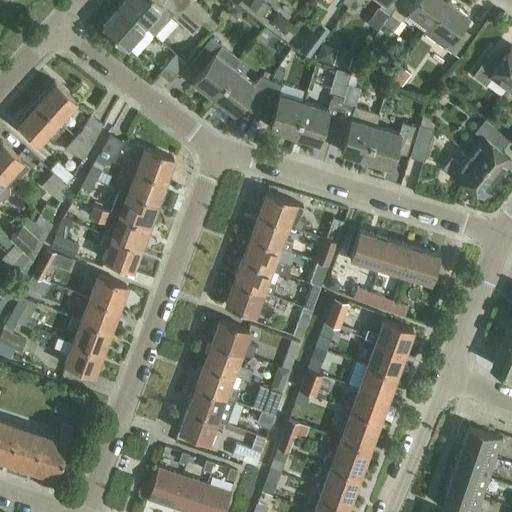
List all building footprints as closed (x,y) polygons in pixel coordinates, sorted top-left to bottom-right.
[(146,27),(146,28),(153,34),(171,14),(192,33),(200,25),(173,0),(125,0),(122,4),(146,27)] [(173,0),(200,25),(202,22),(211,30),(218,23),(208,15),(191,0),(173,0)] [(262,0),(252,0),(248,4),(260,13),(267,4),(262,0)] [(379,8),(388,14),(389,15),(399,0),(380,0),(384,2),(379,8)] [(399,0),(389,15),(388,14),(382,22),(392,30),(398,21),(407,10),(427,25),(444,0),(413,0),(414,0),(413,0),(399,0)] [(422,31),(444,47),(453,53),(468,33),(459,26),(468,15),(446,0),(444,0),(427,25),(422,31)] [(128,48),(146,28),(146,27),(122,4),(102,26),(123,45),(124,44),(128,48)] [(236,5),(229,12),(233,16),(240,15),(243,11),(236,5)] [(377,6),(366,22),(377,30),(382,22),(388,14),(379,8),(377,6)] [(310,36),(300,50),(310,57),(320,43),(310,36)] [(192,81),(211,96),(233,68),(240,58),(221,43),(219,45),(210,37),(192,60),(202,68),(192,81)] [(322,43),(316,58),(331,64),(336,50),(337,48),(322,43)] [(486,56),(472,75),(484,83),(489,76),(506,88),(511,80),(511,49),(508,47),(501,56),(491,49),(486,56)] [(336,50),(331,64),(346,69),(351,56),(336,50)] [(169,81),(185,62),(174,53),(159,73),(169,81)] [(400,65),(389,79),(399,87),(410,72),(400,65)] [(277,66),(272,75),(280,79),(284,70),(277,66)] [(233,68),(211,96),(232,112),(237,106),(253,113),(269,80),(259,76),(253,83),(233,68)] [(336,68),(334,74),(347,78),(349,72),(338,68),(336,68)] [(53,80),(35,101),(56,120),(75,99),(53,80)] [(269,80),(253,113),(270,121),(269,126),(292,134),(302,100),(280,93),(282,86),(269,80)] [(341,102),(333,130),(345,133),(339,150),(364,158),(377,112),(355,104),(360,86),(347,83),(346,85),(342,102),(341,102)] [(302,100),(292,134),(317,141),(322,126),(333,130),(341,102),(331,99),(327,108),(302,100)] [(37,141),(56,120),(35,101),(16,121),(37,141)] [(377,112),(364,158),(388,166),(393,150),(405,153),(414,127),(401,123),(398,132),(375,125),(379,112),(377,112)] [(82,129),(75,139),(87,150),(102,124),(90,114),(82,129)] [(422,159),(431,129),(432,124),(421,116),(419,125),(409,155),(422,159)] [(482,137),(469,153),(496,176),(511,158),(495,145),(503,135),(484,120),(475,131),(482,137)] [(110,133),(98,154),(106,159),(106,158),(113,160),(124,140),(110,133)] [(74,137),(64,148),(68,150),(83,158),(87,150),(75,139),(74,137)] [(0,139),(0,178),(9,187),(10,188),(29,167),(21,159),(0,139)] [(144,146),(135,170),(164,180),(173,157),(144,146)] [(451,156),(442,167),(453,175),(454,173),(481,195),(496,176),(469,153),(460,163),(451,156)] [(98,154),(86,175),(94,179),(106,159),(98,154)] [(73,174),(57,160),(50,168),(66,182),(73,174)] [(135,170),(127,192),(156,202),(164,180),(135,170)] [(40,183),(49,192),(58,201),(67,185),(52,171),(40,183)] [(89,190),(94,179),(86,175),(80,186),(89,190)] [(9,192),(9,187),(0,178),(0,198),(3,198),(9,192)] [(117,188),(109,210),(119,214),(148,225),(156,202),(127,192),(117,188)] [(266,191),(258,213),(287,223),(287,222),(301,228),(304,219),(297,217),(302,204),(295,201),(266,191)] [(45,201),(38,214),(48,222),(48,220),(56,206),(50,203),(45,201)] [(89,213),(88,214),(115,224),(111,235),(111,236),(139,247),(148,225),(119,214),(109,210),(91,204),(89,213)] [(258,213),(250,235),(279,245),(278,246),(289,250),(293,240),(282,236),(287,223),(258,213)] [(14,241),(13,242),(32,259),(52,223),(48,220),(48,222),(38,214),(30,229),(22,222),(9,237),(14,241)] [(60,216),(53,232),(63,236),(70,220),(60,216)] [(332,217),(326,237),(326,238),(336,241),(342,220),(332,217)] [(349,255),(377,263),(385,237),(358,228),(349,255)] [(53,232),(47,245),(70,256),(76,242),(63,236),(53,232)] [(131,269),(139,247),(111,236),(111,235),(103,232),(99,242),(107,245),(103,258),(131,269)] [(250,235),(242,258),(270,268),(286,274),(291,263),(274,257),(278,246),(279,245),(250,235)] [(313,258),(317,260),(328,264),(336,241),(326,238),(326,237),(322,236),(313,258)] [(385,237),(377,263),(404,272),(412,245),(385,237)] [(22,276),(32,259),(13,242),(1,256),(22,276)] [(412,245),(404,272),(431,280),(439,254),(412,245)] [(45,247),(31,274),(40,279),(41,277),(50,261),(67,268),(71,257),(45,247)] [(242,258),(234,280),(262,291),(271,294),(275,283),(266,279),(270,268),(242,258)] [(311,281),(311,282),(320,286),(328,264),(317,260),(309,280),(311,281)] [(97,273),(88,297),(117,308),(126,284),(97,273)] [(49,282),(41,277),(40,279),(31,274),(26,284),(43,293),(49,282)] [(330,276),(326,287),(337,290),(339,285),(337,278),(330,276)] [(254,313),(262,291),(234,280),(225,303),(254,313)] [(311,282),(303,305),(311,309),(320,286),(311,282)] [(352,296),(365,301),(369,290),(356,286),(352,296)] [(369,290),(365,301),(391,311),(395,300),(369,290)] [(8,315),(8,316),(16,321),(16,320),(24,324),(37,301),(20,294),(9,315),(8,315)] [(328,309),(324,321),(339,327),(348,302),(333,296),(328,309)] [(88,297),(81,318),(80,319),(109,330),(117,308),(88,297)] [(395,300),(391,311),(403,315),(407,304),(395,300)] [(301,336),(311,309),(303,305),(293,333),(301,336)] [(77,329),(72,341),(100,352),(109,330),(80,319),(81,318),(72,315),(68,326),(77,329)] [(11,331),(16,321),(8,316),(0,333),(0,342),(19,350),(25,338),(11,331)] [(384,317),(375,342),(404,352),(412,328),(384,317)] [(220,318),(211,341),(240,351),(251,356),(255,344),(244,340),(248,328),(220,318)] [(323,323),(315,345),(326,348),(334,326),(323,323)] [(57,335),(53,345),(59,347),(63,348),(69,350),(64,364),(92,374),(100,352),(72,341),(63,338),(57,335)] [(290,337),(281,365),(290,368),(299,341),(290,337)] [(494,365),(511,372),(511,342),(504,339),(494,365)] [(211,341),(203,363),(232,373),(248,379),(252,368),(236,362),(240,351),(211,341)] [(375,342),(367,364),(396,374),(404,352),(375,342)] [(355,359),(326,348),(315,345),(313,352),(353,367),(355,359)] [(310,354),(306,367),(317,371),(322,358),(310,354)] [(203,363),(195,385),(223,396),(234,400),(238,388),(227,384),(232,373),(203,363)] [(367,364),(359,386),(387,397),(396,374),(367,364)] [(306,367),(298,389),(313,395),(314,394),(315,394),(322,373),(317,371),(306,367)] [(277,376),(272,388),(281,392),(286,380),(277,376)] [(195,385),(186,408),(215,418),(223,396),(195,385)] [(359,386),(351,408),(379,419),(387,397),(359,386)] [(272,388),(264,409),(264,411),(273,414),(281,392),(272,388)] [(310,402),(313,395),(298,389),(294,401),(304,405),(310,402)] [(54,409),(75,417),(78,408),(57,401),(54,409)] [(263,414),(256,433),(265,437),(273,414),(264,411),(264,409),(256,407),(255,412),(263,414)] [(207,441),(215,418),(186,408),(178,430),(207,441)] [(351,408),(340,436),(369,447),(379,419),(351,408)] [(287,417),(277,446),(288,450),(293,434),(304,437),(308,424),(287,417)] [(0,457),(55,476),(72,425),(62,422),(55,442),(0,423),(0,457)] [(468,425),(461,445),(495,457),(501,437),(468,425)] [(255,463),(265,437),(256,433),(251,446),(235,441),(231,455),(255,463)] [(324,456),(322,462),(330,465),(358,476),(369,447),(340,436),(333,456),(327,454),(324,456)] [(461,445),(455,464),(488,476),(495,457),(461,445)] [(273,455),(269,468),(279,472),(284,459),(273,455)] [(210,471),(213,461),(205,458),(202,468),(210,471)] [(455,464),(448,484),(481,495),(488,476),(455,464)] [(330,465),(322,487),(350,498),(358,476),(330,465)] [(147,497),(172,506),(183,474),(158,466),(147,497)] [(229,466),(226,476),(233,478),(237,469),(229,466)] [(271,494),(279,472),(269,468),(261,490),(271,494)] [(183,474),(172,506),(191,511),(196,511),(206,482),(183,474)] [(206,482),(196,511),(223,511),(231,490),(206,482)] [(465,511),(475,511),(481,495),(448,484),(441,504),(465,511)] [(322,487),(313,510),(318,511),(345,511),(350,498),(322,487)] [(257,502),(253,511),(264,511),(267,506),(257,502)]
